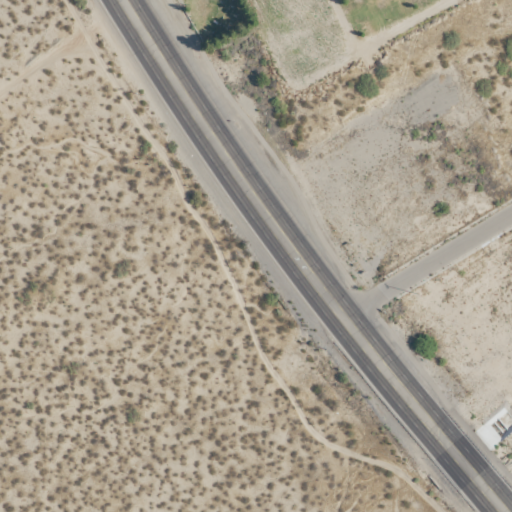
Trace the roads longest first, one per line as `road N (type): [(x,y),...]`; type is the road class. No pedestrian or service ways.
road 1 (secondary): [(127,0),(343,323),(504,511)]
road 2 (residential): [(343,323),(511,216)]
